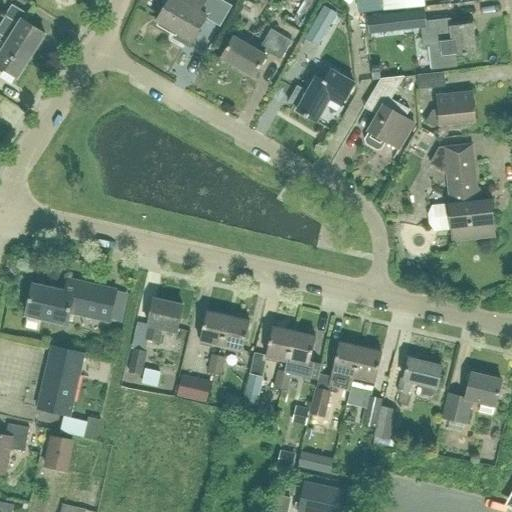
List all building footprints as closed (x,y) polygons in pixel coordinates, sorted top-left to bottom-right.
[(169,0),(158,19),(192,40),(206,16),(221,25),(233,4),(225,0),(169,0)] [(379,0),(357,0),(360,13),(381,10),(379,0)] [(407,0),(381,0),(383,11),(409,8),(407,0)] [(0,23),(0,31),(32,53),(45,32),(23,18),(26,12),(13,3),(0,23)] [(323,5),(304,39),(318,47),(337,13),(323,5)] [(423,9),(389,12),(391,27),(424,24),(423,9)] [(472,23),(451,26),(450,18),(431,20),(434,41),(440,41),(442,57),(475,53),(472,23)] [(282,58),(293,40),(272,28),(259,50),(235,36),(222,57),(255,76),(270,51),(282,58)] [(32,53),(0,31),(0,64),(18,76),(32,53)] [(433,63),(434,72),(419,74),(420,88),(446,85),(444,71),(455,70),(454,60),(433,63)] [(318,76),(308,91),(298,85),(289,101),(299,107),(297,110),(316,121),(331,97),(343,104),(355,83),(332,70),(326,81),(318,76)] [(386,141),(399,149),(415,122),(406,117),(410,109),(391,98),(405,75),(382,78),(365,107),(378,114),(368,131),(370,132),(366,139),(367,143),(377,149),(382,148),(386,141)] [(472,92),(437,96),(438,110),(432,111),(426,121),(435,126),(450,125),(450,129),(466,127),(466,123),(475,122),(472,92)] [(413,141),(419,154),(439,146),(433,132),(413,141)] [(471,144),(439,148),(429,164),(444,172),(450,229),(452,229),(454,242),(481,238),(495,237),(491,200),(477,201),(471,144)] [(26,315),(26,316),(23,329),(39,332),(42,319),(67,326),(70,314),(110,324),(118,292),(68,280),(65,292),(33,284),(26,315)] [(178,331),(184,305),(154,299),(148,324),(150,325),(147,338),(159,341),(163,328),(178,331)] [(222,345),(229,316),(208,311),(201,340),(222,345)] [(229,316),(222,345),(244,350),(251,321),(229,316)] [(288,361),(295,332),(274,327),(267,356),(288,361)] [(316,337),(295,332),(288,361),(286,371),(291,372),(291,373),(319,380),(322,364),(311,361),(316,337)] [(354,376),(361,347),(340,342),(329,386),(351,391),(352,386),(354,376)] [(85,353),(53,346),(39,408),(70,415),(85,353)] [(352,386),(353,382),(374,386),(375,381),(382,352),(361,347),(354,376),(352,386)] [(142,376),(147,351),(132,348),(127,373),(142,376)] [(209,362),(223,366),(225,357),(211,354),(209,362)] [(434,392),(435,387),(437,387),(442,366),(408,358),(403,378),(401,377),(397,390),(399,391),(396,404),(408,407),(411,394),(407,393),(413,381),(422,384),(421,389),(422,394),(430,396),(434,392)] [(223,366),(209,362),(207,372),(221,375),(223,366)] [(160,371),(144,368),(141,383),(156,387),(160,371)] [(282,389),(286,371),(277,370),(273,388),(282,389)] [(286,371),(282,389),(287,390),(291,373),(291,372),(286,371)] [(465,397),(460,395),(448,393),(443,418),(467,423),(472,398),(482,400),(480,410),(492,413),(495,403),(496,404),(502,379),(471,372),(465,397)] [(256,406),(263,376),(249,373),(242,403),(256,406)] [(181,375),(176,396),(205,403),(211,382),(181,375)] [(3,380),(0,391),(24,397),(27,385),(3,380)] [(315,386),(308,413),(325,417),(331,390),(315,386)] [(376,427),(381,406),(383,399),(367,395),(361,424),(376,427)] [(295,406),(291,423),(305,426),(309,409),(295,406)] [(381,406),(376,427),(374,436),(391,440),(397,409),(381,406)] [(96,441),(100,420),(88,417),(83,438),(96,441)] [(0,473),(5,474),(10,448),(26,451),(30,427),(9,423),(7,434),(0,433),(0,473)] [(67,470),(73,439),(52,435),(46,466),(67,470)] [(280,450),(276,466),(292,470),(296,454),(280,450)] [(305,482),(299,507),(298,511),(303,511),(338,511),(343,491),(305,482)] [(489,511),(494,499),(473,491),(467,507),(480,511),(489,511)] [(13,511),(16,503),(0,500),(0,511),(13,511)] [(62,503),(59,511),(97,511),(98,511),(62,503)]
